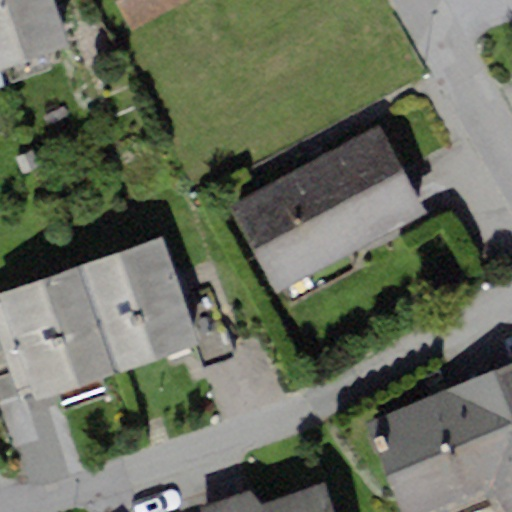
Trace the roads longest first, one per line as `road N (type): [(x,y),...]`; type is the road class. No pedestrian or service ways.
road 1 (residential): [(511,303),(331,398),(0,511)]
road 2 (residential): [(511,148),(436,23)]
